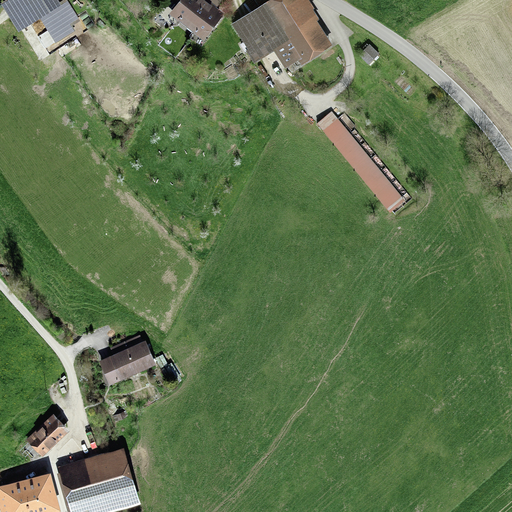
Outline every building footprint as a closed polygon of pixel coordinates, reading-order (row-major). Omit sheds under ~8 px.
[(2,0),(1,1),(19,30),(40,17),(56,42),(75,30),(71,23),(79,18),(68,0),(61,0),(60,1),(59,0),(2,0)] [(184,29),(203,2),(199,0),(173,0),(174,1),(164,15),(184,29)] [(300,0),(271,0),(230,26),(255,64),(272,52),(285,72),(329,46),(300,0)] [(203,2),(184,29),(205,43),(223,16),(203,2)] [(380,52),(370,43),(359,54),(369,63),(380,52)] [(405,199),(332,110),(317,122),(390,211),(405,199)] [(113,353),(99,359),(110,384),(157,363),(146,339),(143,340),(140,334),(111,347),(113,353)] [(54,412),(26,439),(42,455),(70,429),(54,412)] [(125,446),(57,465),(70,511),(106,511),(107,511),(141,502),(125,446)] [(50,471),(0,484),(0,501),(0,503),(0,505),(1,511),(46,511),(60,508),(50,471)]
